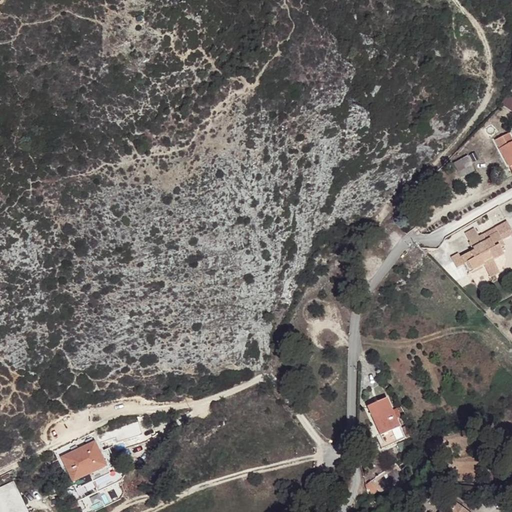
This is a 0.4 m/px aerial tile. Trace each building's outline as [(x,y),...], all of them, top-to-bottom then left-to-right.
[(511,87),(501,102),(511,109),(511,87)] [(496,141),(510,168),(511,166),(511,138),(510,134),(496,141)] [(454,164),(458,172),(471,164),(467,157),(454,164)] [(471,164),(458,172),(461,178),(475,170),(471,164)] [(504,255),(501,249),(498,244),(502,241),(511,235),(511,232),(506,222),(479,237),(469,242),(474,250),(461,257),(459,254),(451,258),(456,268),(464,264),(469,273),(484,265),(487,272),(496,267),(493,260),(504,255)] [(479,237),(474,229),(465,234),(469,242),(479,237)] [(500,273),(496,267),(487,272),(490,278),(500,273)] [(405,438),(386,398),(367,407),(380,436),(376,438),(381,449),(405,438)] [(107,467),(116,463),(109,449),(103,451),(100,453),(96,445),(95,442),(61,458),(61,459),(66,469),(63,471),(57,473),(64,487),(73,483),(74,486),(81,501),(115,484),(108,470),(107,467)] [(66,469),(61,459),(58,461),(63,471),(66,469)] [(26,511),(14,481),(0,486),(0,511),(26,511)] [(365,486),(367,492),(368,493),(369,494),(378,493),(370,482),(365,486)]
